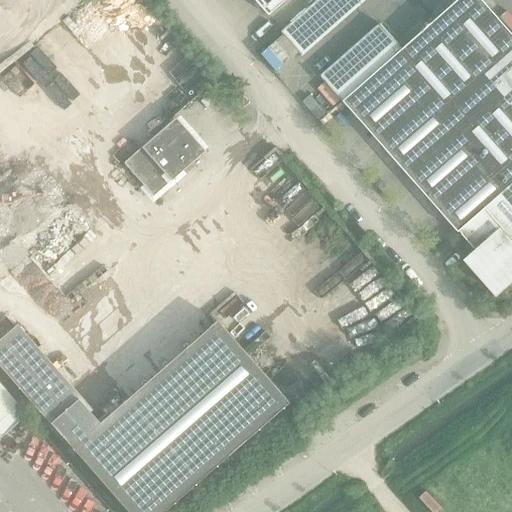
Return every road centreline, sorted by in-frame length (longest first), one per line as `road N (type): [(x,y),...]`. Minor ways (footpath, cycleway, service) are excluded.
road 1 (unclassified): [(484,352),(369,207),(185,0)]
road 2 (unclassified): [(253,511),(484,352)]
road 3 (unknown): [(169,270),(134,338),(101,349),(0,248)]
road 4 (unknown): [(169,270),(83,207),(0,130)]
road 5 (unknown): [(273,99),(169,270)]
